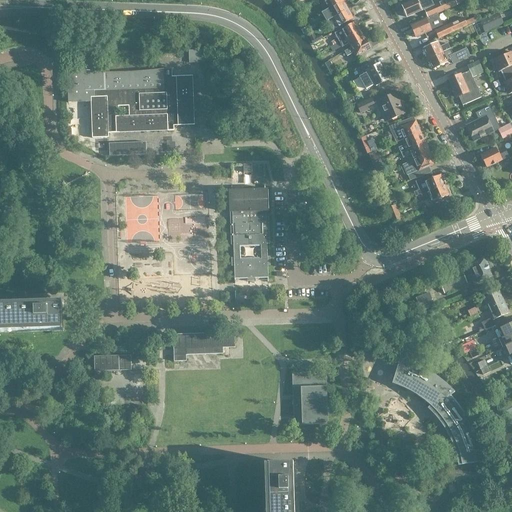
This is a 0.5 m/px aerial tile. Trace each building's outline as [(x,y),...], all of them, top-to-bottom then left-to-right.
[(280,0),(286,9),(294,4),(291,0),(280,0)] [(344,1),(343,0),(323,0),(326,4),(329,9),(343,1),(344,1)] [(422,11),(419,4),(424,2),(423,0),(414,0),(402,6),(404,11),(404,12),(405,15),(406,16),(407,17),(422,11)] [(457,6),(461,4),(459,0),(446,0),(424,9),(428,18),(436,15),(457,6)] [(328,21),(348,10),(346,7),(346,5),(345,3),(344,2),(343,1),(329,9),(332,15),(331,15),(330,14),(325,17),(328,21)] [(307,13),(304,7),(295,12),(298,18),(307,13)] [(353,19),(352,18),(353,17),(351,14),(350,14),(348,10),(328,21),(330,26),(335,23),(334,22),(336,21),(339,27),(353,19)] [(501,18),(499,13),(480,21),(485,32),(504,24),(501,18)] [(431,31),(427,22),(430,21),(431,23),(438,21),(436,15),(428,18),(411,26),(413,31),(412,33),(413,35),(415,36),(416,38),(431,31)] [(476,17),(465,21),(467,26),(478,21),(476,17)] [(439,39),(462,28),(467,26),(465,21),(464,18),(436,31),(439,39)] [(346,39),(360,32),(358,28),(358,27),(357,24),(356,24),(355,23),(341,30),(343,35),(337,38),(340,43),(346,39)] [(365,40),(364,39),(365,38),(363,36),(362,35),(360,32),(346,39),(340,43),(342,47),(349,44),(351,48),(365,40)] [(490,43),(485,33),(478,37),(479,39),(480,40),(481,42),(483,45),(485,46),(487,47),(490,43)] [(371,49),(366,41),(366,40),(365,40),(351,48),(345,52),(347,56),(354,53),(356,57),(371,49)] [(428,59),(450,49),(448,44),(440,47),(438,43),(424,49),(425,51),(424,52),(425,55),(426,55),(428,59)] [(453,64),(470,56),(466,49),(453,55),(450,49),(428,59),(430,63),(430,64),(431,67),(432,67),(433,69),(452,61),(453,64)] [(511,52),(506,55),(494,60),(499,72),(501,71),(504,77),(511,72),(511,52)] [(481,69),(478,61),(467,66),(468,69),(470,71),(470,73),(481,69)] [(389,79),(380,64),(372,68),(369,62),(357,69),(361,76),(359,78),(366,90),(375,85),(376,86),(389,79)] [(193,125),(192,77),(193,77),(193,76),(172,77),(172,69),(133,72),(105,73),(105,70),(96,71),(67,70),(68,102),(86,101),(86,102),(92,102),(93,134),(92,134),(92,138),(109,138),(109,133),(120,133),(120,132),(167,130),(168,131),(174,131),(174,126),(195,125),(193,125)] [(468,93),(459,97),(462,106),(481,98),(473,78),(484,74),(483,72),(481,69),(470,73),(470,71),(460,75),(461,76),(468,72),(470,77),(463,80),(468,93)] [(468,93),(463,80),(470,77),(468,72),(461,76),(460,75),(449,80),(457,98),(459,97),(468,93)] [(494,94),(492,88),(481,93),(483,99),(494,94)] [(407,113),(403,104),(401,105),(396,93),(380,101),(389,121),(407,113)] [(367,106),(377,102),(374,97),(357,105),(361,114),(369,110),(367,106)] [(494,132),(490,124),(496,121),(492,114),(486,117),(466,127),(474,142),(494,132)] [(420,132),(418,128),(419,126),(417,124),(416,123),(415,122),(401,128),(403,134),(394,137),(396,143),(405,139),(420,132)] [(511,133),(511,130),(510,125),(504,128),(504,127),(498,129),(502,137),(503,138),(511,134),(511,133)] [(425,143),(423,138),(423,137),(422,134),(421,134),(420,132),(405,139),(408,145),(404,146),(399,148),(401,153),(425,143)] [(429,153),(429,151),(428,148),(427,148),(425,143),(401,153),(403,158),(412,155),(414,160),(429,154),(429,153)] [(487,168),(509,157),(506,152),(500,155),(496,148),(481,156),(487,168)] [(381,161),(378,153),(372,155),(376,164),(381,161)] [(433,163),(434,161),(433,159),(431,158),(429,154),(414,160),(405,164),(408,169),(416,165),(419,171),(429,167),(434,164),(433,163)] [(252,173),(252,165),(252,164),(244,165),(244,173),(252,173)] [(431,173),(429,167),(419,171),(421,177),(431,173)] [(433,178),(431,173),(421,177),(424,183),(425,182),(433,178)] [(444,185),(443,181),(443,180),(442,177),(441,177),(440,175),(433,178),(425,182),(428,189),(429,192),(445,185),(445,184),(444,185)] [(448,194),(448,193),(447,190),(446,190),(445,186),(446,186),(445,185),(429,192),(431,195),(434,202),(449,196),(448,194)] [(270,244),(269,217),(266,217),(266,212),(269,212),(268,189),(252,190),(252,188),(252,187),(244,188),(245,190),(229,191),(230,213),(232,213),(233,218),(230,218),(231,245),(233,245),(234,258),(231,258),(232,266),(234,266),(235,279),(248,279),(248,281),(247,281),(247,282),(256,281),(255,281),(255,279),(266,278),(268,278),(268,265),(270,265),(270,257),(268,257),(267,244),(270,244)] [(430,198),(429,196),(431,195),(429,192),(421,196),(418,197),(420,202),(423,200),(430,198)] [(401,219),(396,205),(386,208),(392,223),(401,219)] [(492,277),(484,259),(471,265),(472,268),(476,275),(479,282),(492,277)] [(468,284),(462,269),(438,278),(444,293),(468,284)] [(504,302),(501,298),(502,296),(501,294),(499,293),(499,292),(484,298),(487,305),(484,307),(486,311),(504,302)] [(435,306),(430,293),(416,298),(421,311),(435,306)] [(508,312),(508,310),(507,308),(506,307),(504,302),(486,311),(488,316),(491,314),(494,320),(509,313),(508,312)] [(63,309),(63,306),(46,306),(46,304),(36,304),(36,307),(0,307),(0,333),(63,331),(63,332),(63,328),(63,309)] [(480,313),(478,308),(477,307),(468,311),(471,317),(480,313)] [(499,340),(511,334),(511,323),(498,330),(496,331),(499,339),(499,340)] [(235,348),(235,335),(235,333),(173,335),(174,350),(174,356),(174,368),(217,367),(217,354),(223,354),(223,348),(235,348)] [(503,348),(511,344),(511,334),(499,340),(503,348)] [(466,346),(469,352),(477,349),(474,342),(466,346)] [(507,356),(511,354),(511,344),(503,348),(507,356)] [(480,355),(477,349),(469,352),(472,359),(480,355)] [(96,370),(132,369),(131,354),(95,355),(96,370)] [(453,399),(451,396),(455,392),(452,389),(447,385),(444,382),(440,379),(435,375),(430,372),(425,369),(421,367),(416,364),(410,362),(405,360),(400,358),(397,366),(398,366),(392,384),(393,384),(398,386),(401,387),(404,388),(407,390),(412,392),(415,394),(418,396),(422,399),(426,402),(430,406),(428,409),(430,411),(434,415),(437,419),(440,421),(441,423),(444,427),(445,430),(447,433),(448,434),(450,438),(450,439),(452,442),(453,446),(454,449),(455,452),(456,455),(457,459),(458,462),(458,466),(462,465),(483,462),(483,460),(482,456),(481,452),(481,450),(480,447),(479,443),(477,439),(476,435),(474,430),(472,426),(470,423),(467,418),(464,413),(462,410),(460,406),(457,403),(453,399)] [(478,362),(481,369),(488,365),(485,359),(478,362)] [(491,372),(488,365),(481,369),(484,375),(491,372)] [(328,424),(326,372),(292,373),(294,425),(328,424)] [(292,511),(291,490),(293,489),(295,488),(296,486),(296,485),(295,483),(293,482),(291,482),(290,464),(268,465),(265,465),(266,511),(292,511)]
